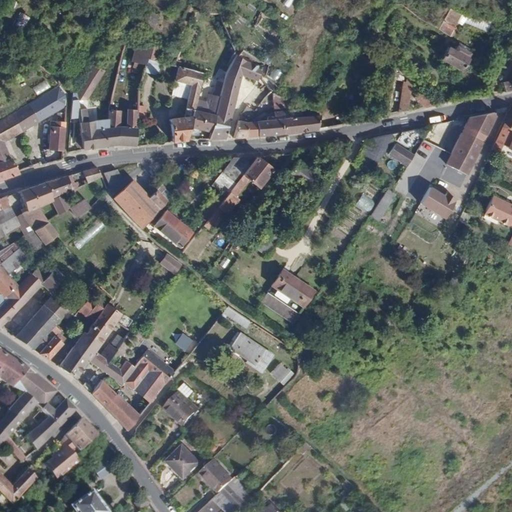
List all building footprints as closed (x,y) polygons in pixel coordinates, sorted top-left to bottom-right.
[(444,19),(454,27),(463,15),(453,8),(444,19)] [(444,19),(438,28),(447,35),(454,27),(444,19)] [(132,63),(145,65),(146,58),(159,62),(163,48),(137,42),(132,63)] [(450,54),(446,51),(439,60),(455,73),(464,62),(462,61),(464,60),(458,55),(461,53),(458,51),(456,53),(453,50),(450,54)] [(209,131),(207,139),(224,138),(241,75),(257,80),(257,79),(258,68),(251,63),(244,61),(235,55),(225,73),(223,78),(216,106),(209,131)] [(91,64),(74,93),(75,100),(84,100),(102,70),(91,64)] [(168,119),(171,142),(186,140),(189,126),(193,110),(201,73),(177,67),(173,81),(189,85),(182,117),(168,119)] [(511,90),(511,73),(511,74),(511,75),(511,81),(502,83),(504,92),(510,91),(511,90)] [(403,76),(397,112),(406,110),(411,84),(403,76)] [(58,84),(33,99),(41,111),(34,115),(38,121),(64,106),(65,94),(58,84)] [(104,146),(116,145),(117,127),(118,112),(113,110),(116,102),(113,102),(118,88),(115,87),(107,109),(107,111),(106,118),(107,118),(104,146)] [(290,109),(271,91),(273,116),(265,117),(265,120),(255,122),(256,136),(281,134),(280,119),(291,118),(290,109)] [(74,93),(71,92),(69,117),(74,117),(78,117),(76,108),(75,100),(74,93)] [(432,105),(420,92),(414,98),(422,107),(424,108),(434,106),(432,105)] [(33,99),(10,113),(21,131),(38,121),(34,115),(41,111),(33,99)] [(84,100),(75,100),(76,108),(85,108),(84,100)] [(193,110),(189,126),(209,131),(216,106),(205,103),(202,112),(193,110)] [(237,116),(231,138),(245,137),(244,120),(255,108),(250,104),(248,107),(246,105),(237,116)] [(77,124),(80,149),(89,148),(104,146),(107,118),(106,118),(95,119),(97,107),(85,108),(76,108),(78,117),(79,123),(77,123),(77,124)] [(280,119),(281,134),(316,129),(318,115),(298,117),(296,108),(290,109),(291,118),(280,119)] [(123,145),(134,145),(136,109),(125,109),(124,127),(123,145)] [(485,135),(494,114),(492,112),(485,114),(468,117),(445,163),(465,174),(481,142),(477,140),(472,137),(475,130),(480,133),(485,135)] [(10,113),(0,119),(0,137),(2,142),(21,131),(10,113)] [(511,116),(506,113),(505,116),(498,131),(493,141),(491,146),(497,148),(499,143),(506,147),(505,148),(511,150),(511,116)] [(244,120),(245,137),(256,136),(255,122),(244,120)] [(47,151),(60,152),(63,125),(56,124),(49,124),(47,151)] [(121,145),(123,145),(124,127),(117,127),(116,145),(121,145)] [(409,149),(424,127),(423,127),(402,132),(396,140),(409,149)] [(477,140),(480,133),(475,130),(472,137),(477,140)] [(388,142),(392,134),(372,138),(357,161),(368,168),(370,170),(382,153),(384,150),(388,142)] [(0,174),(2,178),(14,174),(20,172),(7,156),(2,142),(0,137),(0,174)] [(406,164),(412,154),(395,143),(389,153),(406,164)] [(192,164),(195,167),(205,156),(199,157),(192,164)] [(256,157),(232,158),(209,186),(223,198),(256,157)] [(256,157),(223,198),(216,206),(215,208),(224,215),(250,182),(257,188),(272,170),(256,157)] [(315,173),(297,162),(286,178),(304,189),(315,173)] [(141,191),(148,198),(160,185),(171,173),(164,167),(141,191)] [(99,177),(96,168),(81,172),(88,182),(99,177)] [(103,175),(110,186),(121,176),(116,168),(103,175)] [(68,184),(66,176),(45,183),(49,197),(68,189),(69,191),(77,187),(75,183),(72,184),(71,183),(68,184)] [(141,228),(158,209),(148,198),(141,191),(131,180),(112,197),(112,198),(139,227),(140,228),(141,228)] [(50,198),(49,197),(45,183),(20,190),(18,191),(24,211),(35,206),(50,200),(50,198)] [(148,198),(158,209),(170,195),(160,185),(148,198)] [(418,202),(443,218),(453,202),(451,201),(453,198),(445,192),(443,196),(428,186),(418,202)] [(377,218),(393,192),(390,190),(386,187),(369,212),(377,218)] [(56,215),(67,208),(61,194),(50,198),(50,200),(56,215)] [(511,206),(490,195),(481,213),(506,225),(506,224),(511,226),(511,206)] [(73,218),(87,209),(83,198),(67,208),(73,218)] [(215,208),(216,206),(210,201),(205,207),(212,212),(215,208)] [(20,212),(33,229),(45,221),(35,206),(24,211),(20,212)] [(412,209),(407,206),(398,220),(403,224),(412,209)] [(196,218),(203,223),(212,212),(205,207),(196,218)] [(203,223),(200,226),(210,233),(224,215),(215,208),(212,212),(203,223)] [(190,232),(163,210),(151,225),(177,247),(190,232)] [(468,216),(460,212),(457,220),(465,223),(468,216)] [(42,244),(55,235),(45,221),(33,229),(42,244)] [(281,234),(269,225),(253,248),(264,256),(281,234)] [(173,272),(179,264),(165,253),(159,261),(173,272)] [(16,285),(0,300),(0,323),(40,284),(48,292),(60,279),(51,270),(45,275),(36,267),(30,272),(31,273),(16,286),(16,285)] [(0,300),(16,285),(0,268),(0,300)] [(261,302),(291,322),(312,291),(281,271),(261,302)] [(30,349),(52,325),(66,310),(52,296),(13,337),(17,340),(30,349)] [(98,298),(92,306),(83,318),(92,324),(93,322),(106,304),(99,299),(98,298)] [(83,318),(92,306),(85,302),(75,312),(83,318)] [(107,305),(106,304),(93,322),(106,331),(114,320),(119,314),(107,305)] [(244,329),(249,322),(226,306),(221,313),(234,322),(244,329)] [(234,322),(221,313),(217,318),(230,327),(234,322)] [(93,322),(92,324),(84,334),(97,344),(106,331),(93,322)] [(30,349),(45,359),(63,339),(56,333),(58,331),(52,325),(30,349)] [(122,342),(129,331),(123,326),(115,337),(122,342)] [(97,344),(84,334),(81,331),(69,348),(85,360),(92,351),(97,344)] [(272,356),(244,337),(242,341),(237,336),(231,344),(235,347),(233,352),(246,360),(243,363),(260,374),(272,356)] [(122,342),(115,337),(108,347),(115,352),(122,342)] [(106,345),(98,355),(107,362),(115,352),(108,347),(106,345)] [(62,370),(72,378),(85,360),(69,348),(56,367),(62,370)] [(148,403),(174,371),(146,348),(132,366),(123,361),(117,369),(111,378),(111,379),(113,381),(120,385),(122,382),(148,403)] [(92,351),(85,360),(111,379),(111,378),(117,369),(107,362),(98,355),(92,351)] [(12,386),(25,369),(3,354),(0,358),(0,378),(1,379),(12,386)] [(284,369),(278,364),(269,373),(274,378),(284,369)] [(292,374),(286,368),(275,380),(281,385),(292,374)] [(24,393),(58,428),(73,411),(64,400),(64,399),(52,412),(44,405),(55,393),(35,376),(35,375),(26,369),(25,369),(12,386),(24,393)] [(91,396),(125,431),(136,416),(99,379),(89,394),(91,396)] [(197,408),(178,392),(163,409),(182,425),(197,408)] [(43,421),(38,426),(49,437),(58,428),(24,393),(7,410),(20,422),(31,410),(43,421)] [(3,416),(0,419),(0,433),(5,439),(6,438),(19,423),(20,422),(7,410),(6,411),(7,411),(3,416)] [(68,431),(64,436),(75,449),(77,451),(96,435),(81,418),(68,431)] [(38,426),(32,430),(43,442),(45,441),(49,437),(38,426)] [(24,437),(34,450),(38,446),(43,442),(32,430),(24,437)] [(0,433),(0,444),(1,443),(6,449),(11,444),(6,438),(5,439),(0,433)] [(75,449),(64,436),(60,441),(55,446),(59,452),(43,466),(56,480),(78,460),(72,452),(75,449)] [(22,458),(11,444),(6,449),(17,462),(22,458)] [(199,462),(181,444),(166,459),(183,477),(199,462)] [(208,487),(214,494),(230,477),(211,459),(198,472),(211,485),(208,487)] [(27,469),(11,485),(9,487),(5,483),(0,477),(0,493),(10,504),(18,496),(22,493),(36,479),(32,474),(27,469)] [(215,511),(222,506),(227,502),(230,505),(235,501),(235,502),(247,489),(234,477),(233,478),(232,477),(231,478),(215,495),(214,494),(196,511),(215,511)] [(230,477),(214,494),(215,495),(231,478),(230,477)] [(227,511),(239,511),(254,496),(247,489),(235,502),(235,501),(230,505),(227,502),(222,506),(227,511)] [(105,511),(90,491),(69,506),(72,511),(105,511)] [(148,503),(143,496),(133,504),(138,510),(148,503)]
